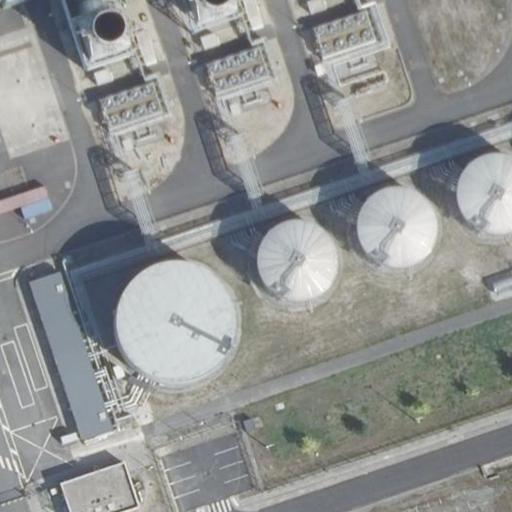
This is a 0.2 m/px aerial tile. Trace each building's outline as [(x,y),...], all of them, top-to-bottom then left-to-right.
[(7,0),(8,1),(11,0),(70,0),(76,20),(117,9),(114,0),(7,0)] [(313,28),(326,66),(389,43),(375,6),(313,28)] [(257,49),(207,62),(217,95),(266,82),(257,49)] [(157,83),(102,95),(109,133),(165,122),(157,83)] [(456,182),(457,197),(462,210),(472,221),(485,227),(499,229),(511,227),(511,226),(511,149),(509,148),(496,147),(482,150),(470,157),(461,169),(456,182)] [(355,225),(358,238),(364,249),(373,258),(385,264),(398,265),(412,263),(424,255),(433,244),(438,230),(437,216),(432,202),(422,192),(410,185),(396,183),(383,185),(371,191),(362,201),(357,213),(355,225)] [(257,252),(257,267),(263,280),(272,291),(285,298),(299,300),(312,297),(324,291),(332,281),(338,270),(340,257),(337,244),(331,233),(321,224),(310,218),(297,217),(283,220),(270,227),(262,239),(257,252)] [(137,269),(121,284),(111,304),(109,326),(114,347),(126,366),(142,378),(161,384),(181,385),(200,379),(217,368),(229,352),(235,333),(236,313),(230,294),(219,278),(201,265),(179,258),(157,260),(137,269)] [(58,276),(28,285),(81,443),(111,433),(58,276)] [(252,419),(243,422),(246,432),(256,429),(252,419)] [(121,463),(59,484),(67,511),(119,511),(136,507),(121,463)]
